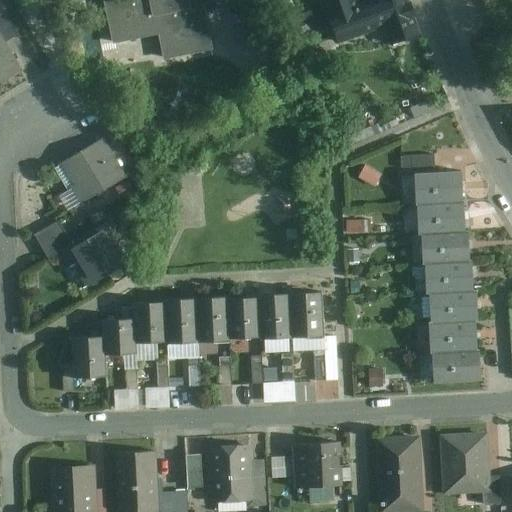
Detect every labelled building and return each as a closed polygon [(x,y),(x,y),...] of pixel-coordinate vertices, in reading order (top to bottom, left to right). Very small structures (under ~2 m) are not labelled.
[(105,0),(114,43),(159,34),(164,58),(214,48),(205,3),(217,0),(105,0)] [(355,0),(318,0),(333,43),(366,32),(365,28),(380,22),(388,45),(419,33),(407,0),(357,0),(355,1),(355,0)] [(0,13),(0,32),(5,42),(18,34),(4,11),(0,13)] [(0,32),(0,83),(22,70),(5,42),(0,32)] [(127,176),(104,138),(62,163),(76,185),(73,187),(83,203),(127,176)] [(433,154),(399,156),(400,169),(433,166),(433,154)] [(375,184),(381,173),(364,163),(358,175),(375,184)] [(412,173),(413,205),(461,202),(461,171),(412,173)] [(414,235),(418,235),(463,233),(461,202),(413,205),(414,235)] [(61,251),(72,244),(58,221),(35,235),(49,258),(61,251)] [(133,266),(106,224),(72,244),(61,251),(71,267),(75,265),(91,292),(133,266)] [(420,264),(422,264),(468,262),(466,232),(463,233),(418,235),(420,264)] [(424,294),(426,294),(472,292),(471,262),(468,262),(422,264),(424,294)] [(426,294),(428,324),(474,322),(476,321),(475,292),(472,292),(426,294)] [(327,337),(324,293),(294,295),(296,339),(327,337)] [(296,339),(294,295),(262,297),(264,339),(264,340),(296,339)] [(264,339),(262,297),(230,299),(233,340),(264,339)] [(233,340),(230,299),(199,300),(201,344),(233,343),(233,340)] [(201,344),(199,300),(166,301),(167,302),(169,343),(169,345),(201,344)] [(169,343),(167,302),(136,304),(136,320),(138,344),(169,343)] [(138,344),(136,320),(105,321),(106,339),(107,355),(138,354),(138,344)] [(427,356),(430,356),(475,353),(474,322),(428,324),(426,324),(427,356)] [(107,355),(106,339),(75,340),(76,380),(108,378),(107,355)] [(327,380),(326,353),(316,354),(317,381),(327,380)] [(430,356),(431,385),(478,382),(477,353),(475,353),(430,356)] [(296,381),(295,355),(283,355),(284,382),(296,381)] [(265,384),(263,357),(252,357),(254,385),(265,384)] [(233,385),(231,358),(221,359),(222,386),(233,385)] [(170,387),(169,362),(159,362),(159,387),(170,387)] [(202,386),(201,362),(189,362),(190,387),(202,386)] [(139,389),(137,369),(127,369),(128,389),(139,389)] [(75,391),(74,370),(64,370),(65,392),(75,391)] [(487,433),(438,436),(441,496),(481,493),(490,493),(489,478),(487,433)] [(421,511),(418,438),(373,441),(376,511),(421,511)] [(341,443),(297,445),(299,489),(343,487),(341,443)] [(250,447),(207,449),(210,503),(250,501),(250,507),(267,506),(266,462),(251,463),(250,447)] [(156,511),(154,453),(116,455),(118,511),(156,511)] [(203,487),(202,456),(191,457),(192,488),(203,487)] [(94,511),(92,468),(51,470),(52,511),(94,511)] [(498,477),(489,478),(490,493),(481,493),(482,505),(499,504),(498,477)] [(186,511),(186,493),(157,494),(157,511),(186,511)]
